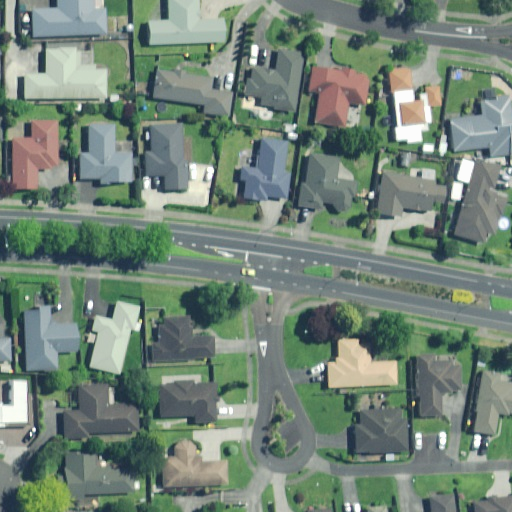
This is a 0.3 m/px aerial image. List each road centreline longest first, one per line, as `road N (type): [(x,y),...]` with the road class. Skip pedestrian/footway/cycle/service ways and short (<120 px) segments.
road 1 (secondary): [(0,218),(276,249)]
road 2 (secondary): [(271,275),(0,247)]
road 3 (secondary): [(511,319),(271,275)]
road 4 (secondary): [(276,249),(511,293)]
road 5 (residential): [(298,0),(367,20),(511,41)]
road 6 (unknown): [(305,456),(336,475),(365,480),(511,476)]
road 7 (residential): [(275,375),(259,450),(283,467),(305,456),(290,402)]
